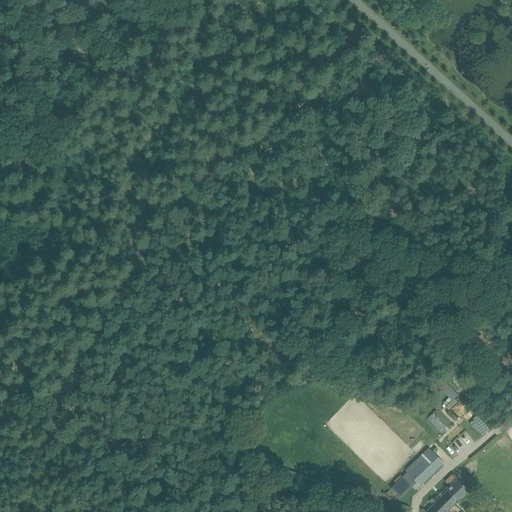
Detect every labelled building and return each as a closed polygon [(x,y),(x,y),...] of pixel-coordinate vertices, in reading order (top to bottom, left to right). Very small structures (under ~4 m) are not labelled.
[(482,374),(468,356),(461,361),(475,380),(482,374)] [(451,400),(457,395),(444,382),(438,387),(451,400)] [(454,415),(458,420),(469,412),(460,401),(449,410),(453,416),(454,415)] [(452,424),(437,409),(427,419),(441,434),(452,424)] [(405,424),(406,417),(399,416),(398,423),(405,424)] [(471,426),(479,434),(486,427),(478,419),(471,426)] [(458,446),(465,440),(460,435),(449,445),(456,454),(461,449),(458,446)] [(420,484),(442,463),(432,453),(410,474),(420,484)] [(415,483),(406,474),(403,477),(412,486),(415,483)] [(426,511),(446,511),(469,490),(456,477),(445,488),(447,491),(426,511)] [(403,478),(392,489),(401,499),(412,487),(403,478)]
